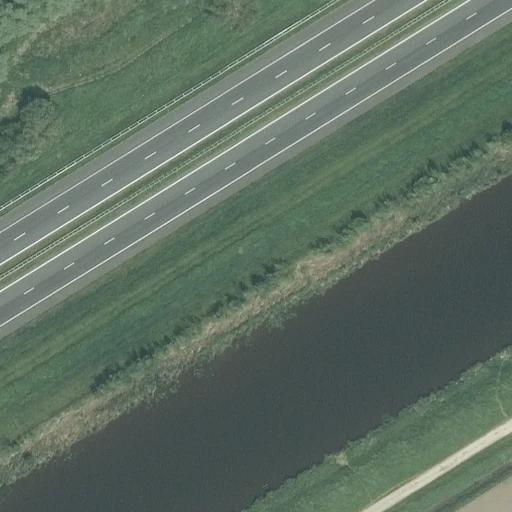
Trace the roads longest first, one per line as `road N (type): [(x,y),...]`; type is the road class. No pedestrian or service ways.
road 1 (motorway): [(0,306),(494,0)]
road 2 (motorway): [(407,0),(0,253)]
road 3 (unclassified): [(374,511),(511,426)]
